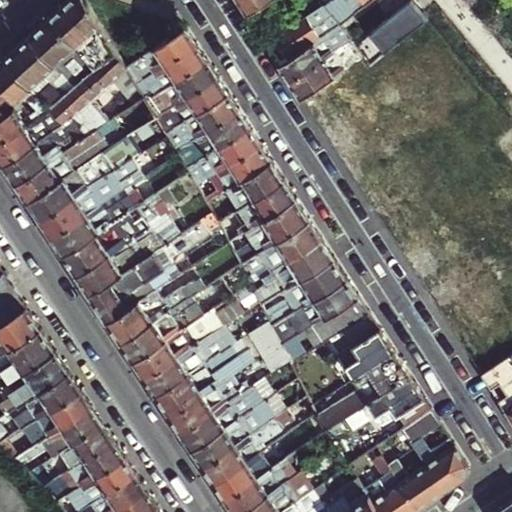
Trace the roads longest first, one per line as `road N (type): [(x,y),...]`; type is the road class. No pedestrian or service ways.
road 1 (residential): [(203,0),(511,474)]
road 2 (tertiary): [(0,207),(203,511)]
